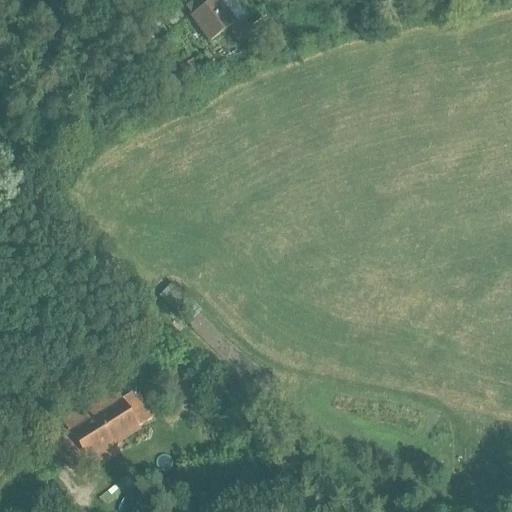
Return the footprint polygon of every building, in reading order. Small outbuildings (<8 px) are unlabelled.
[(227,0),(221,4),(218,0),(195,0),(184,8),(191,17),(189,18),(208,44),(228,30),(238,46),(254,35),(242,19),(245,16),(232,0),(227,0)] [(251,27),(263,46),(277,36),(264,18),(251,27)] [(40,71),(33,56),(18,64),(26,78),(40,71)] [(158,298),(187,327),(201,312),(172,283),(158,298)] [(184,366),(155,386),(173,413),(202,393),(184,366)] [(51,445),(68,473),(85,462),(91,472),(114,456),(110,451),(140,433),(137,429),(152,420),(135,392),(120,402),(111,387),(59,421),(68,435),(51,445)] [(151,511),(142,498),(138,490),(111,506),(114,511),(151,511)]
